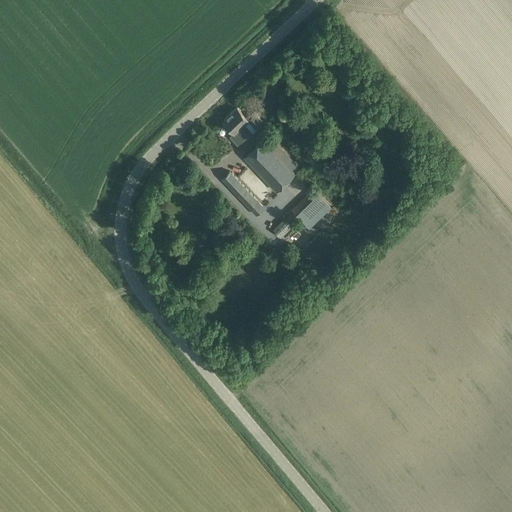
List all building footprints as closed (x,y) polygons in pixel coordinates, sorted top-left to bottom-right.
[(248,119),(237,108),(223,121),(234,133),(232,135),(241,144),(257,129),(264,122),(255,113),(248,119)] [(292,170),(298,165),(273,139),(268,144),(263,139),(245,157),(277,190),(295,173),(292,170)] [(308,168),(314,174),(322,165),(317,159),(308,168)] [(256,214),(264,207),(230,171),(222,178),(256,214)] [(317,200),(303,212),(316,227),(330,216),(317,200)] [(274,228),(282,237),(292,228),(284,219),(274,228)]
